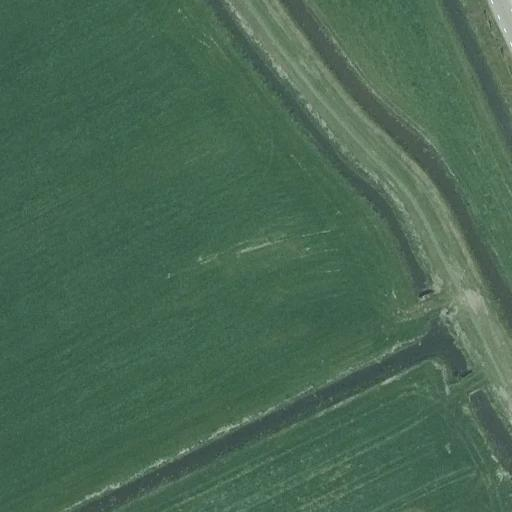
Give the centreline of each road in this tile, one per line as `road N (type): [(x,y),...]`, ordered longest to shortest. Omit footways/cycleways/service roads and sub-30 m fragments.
road 1 (track): [(1,511),(466,292)]
road 2 (track): [(511,388),(443,245),(252,0)]
